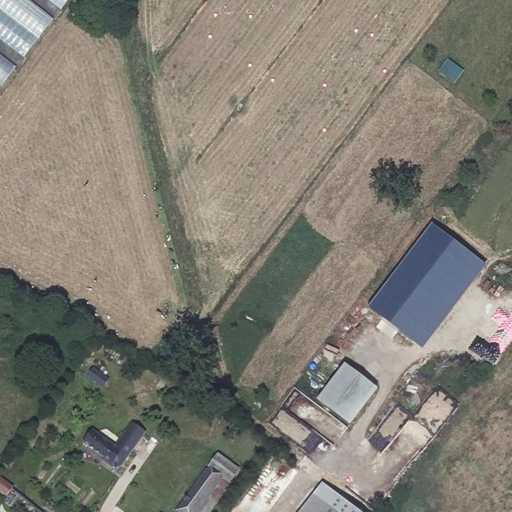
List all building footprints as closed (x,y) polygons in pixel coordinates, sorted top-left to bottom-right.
[(54,19),(29,0),(0,0),(0,38),(25,57),(54,19)] [(0,85),(1,86),(17,66),(0,52),(0,85)] [(455,81),(463,68),(446,58),(438,72),(455,81)] [(350,425),(377,389),(345,364),(317,400),(350,425)] [(108,379),(93,369),(88,376),(103,387),(108,379)] [(124,463),(146,432),(132,422),(121,439),(123,440),(117,448),(93,430),(84,442),(105,457),(103,460),(113,468),(119,459),(124,463)] [(218,454),(209,467),(222,477),(229,482),(239,469),(218,454)] [(121,467),(124,463),(119,459),(113,468),(121,467)] [(208,496),(219,481),(206,471),(177,511),(178,511),(208,511),(216,502),(208,496)] [(229,482),(222,477),(219,481),(208,496),(216,502),(230,482),(229,482)] [(0,490),(6,495),(12,488),(0,478),(0,490)] [(338,511),(323,499),(312,511),(338,511)]
